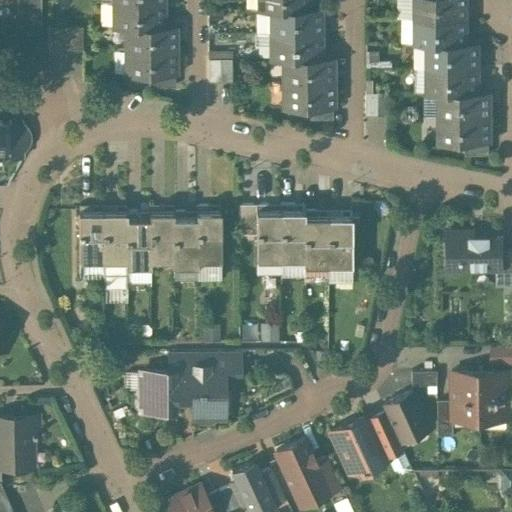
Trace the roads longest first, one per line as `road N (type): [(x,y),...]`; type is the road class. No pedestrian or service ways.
road 1 (residential): [(419,175),(375,369),(115,489)]
road 2 (residential): [(88,117),(27,177),(18,250),(28,291)]
road 3 (residential): [(355,162),(351,0)]
road 4 (residential): [(355,162),(200,124)]
road 5 (residential): [(200,124),(199,0)]
